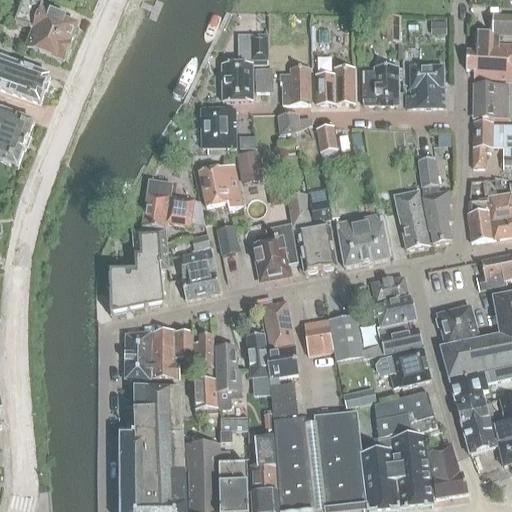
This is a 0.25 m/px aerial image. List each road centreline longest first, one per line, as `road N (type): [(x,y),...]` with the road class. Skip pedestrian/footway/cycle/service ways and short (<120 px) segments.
road 1 (unclassified): [(20,511),(19,267),(45,172),(120,0)]
road 2 (unclassified): [(108,511),(109,334),(291,294)]
road 3 (residential): [(478,511),(411,271)]
road 4 (residential): [(457,125),(240,110)]
road 5 (residential): [(458,262),(457,125)]
road 6 (residential): [(457,125),(459,0)]
road 7 (residential): [(307,416),(291,294)]
road 8 (unclassified): [(291,294),(411,271)]
